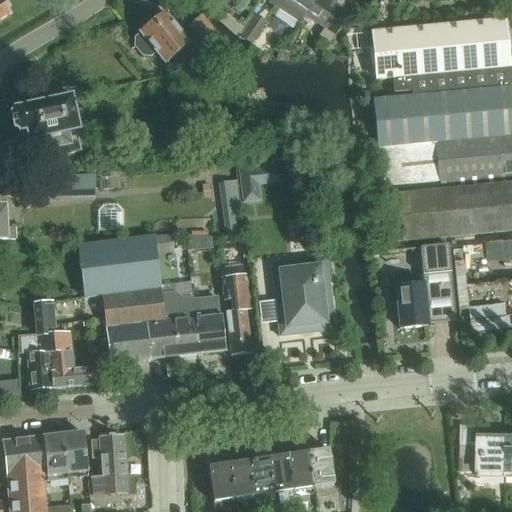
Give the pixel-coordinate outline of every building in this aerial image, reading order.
[(0,0),(0,22),(11,15),(8,10),(10,7),(6,2),(3,2),(0,0)] [(304,17),(315,0),(271,0),(268,5),(299,26),(305,17),(304,17)] [(315,0),(304,17),(305,17),(324,30),(318,38),(329,45),(348,18),(338,12),(345,0),(315,0)] [(155,55),(165,67),(189,46),(164,16),(149,28),(146,28),(143,30),(142,33),(139,36),(140,37),(135,41),(134,49),(142,58),(150,59),(155,55)] [(240,39),(251,47),(267,23),(256,16),(240,39)] [(187,31),(204,51),(217,40),(201,20),(187,31)] [(505,21),(374,33),(378,80),(393,79),(395,100),(511,89),(510,69),(505,21)] [(377,150),(511,137),(511,89),(395,100),(373,102),(377,150)] [(16,131),(20,134),(20,135),(30,133),(31,140),(29,141),(33,164),(80,153),(75,133),(79,133),(71,100),(70,101),(68,91),(51,95),(53,103),(15,111),(15,113),(12,116),(12,117),(15,132),(16,131)] [(377,151),(380,189),(439,183),(511,175),(511,139),(435,146),(377,151)] [(260,202),(257,186),(256,171),(239,173),(243,204),(260,202)] [(98,198),(97,175),(59,176),(59,199),(98,198)] [(238,181),(220,183),(228,236),(246,234),(238,181)] [(3,183),(3,199),(41,199),(41,183),(3,183)] [(511,184),(381,197),(386,245),(511,233),(511,184)] [(0,242),(15,242),(15,232),(5,232),(4,208),(0,207),(0,242)] [(154,239),(77,249),(83,300),(101,298),(110,367),(198,356),(192,301),(192,299),(181,301),(175,294),(160,296),(160,290),(155,255),(172,253),(170,239),(154,241),(154,239)] [(185,241),(186,251),(212,249),(211,240),(185,241)] [(448,247),(420,250),(423,286),(395,289),(397,305),(393,305),(394,320),(398,319),(400,331),(427,328),(425,301),(453,299),(448,247)] [(454,249),(455,281),(504,280),(503,248),(454,249)] [(307,262),(271,266),(275,301),(279,339),(299,336),(315,334),(334,332),(326,259),(307,262)] [(222,280),(221,280),(224,303),(232,302),(234,313),(226,314),(231,358),(251,355),(245,312),(250,311),(248,297),(245,277),(222,280)] [(217,298),(192,301),(198,356),(225,353),(221,317),(219,318),(217,298)] [(46,337),(54,336),(52,306),(34,308),(37,339),(26,340),(31,393),(32,396),(45,395),(45,391),(52,391),(50,370),(53,370),(53,367),(51,367),(51,363),(49,363),(49,357),(53,356),(52,351),(48,352),(46,337)] [(50,370),(52,391),(88,388),(86,371),(71,373),(68,336),(55,337),(54,336),(46,337),(48,352),(52,351),(53,356),(49,357),(49,363),(51,363),(51,367),(53,367),(53,370),(50,370)] [(479,476),(504,477),(505,440),(487,440),(488,430),(480,430),(479,449),(461,449),(461,474),(472,475),(479,475),(479,476)] [(63,437),(68,481),(88,479),(83,435),(77,436),(74,435),(68,436),(66,437),(63,437)] [(68,481),(63,437),(61,438),(59,437),(53,438),(50,439),(44,440),(48,483),(68,481)] [(102,480),(91,480),(93,497),(127,495),(123,437),(100,438),(100,442),(91,443),(92,461),(101,461),(102,480)] [(8,503),(9,511),(46,511),(40,439),(3,444),(7,476),(6,476),(8,503)] [(307,455),(312,489),(333,486),(328,452),(307,455)] [(307,455),(286,458),(291,492),(312,489),(307,455)] [(267,461),(272,495),(291,492),(286,458),(267,461)] [(247,464),(252,497),(253,504),(273,501),(272,495),(267,461),(247,464)] [(247,464),(227,467),(232,500),(252,497),(247,464)] [(232,500),(227,467),(208,469),(213,503),(232,500)] [(2,503),(0,503),(0,511),(9,511),(8,503),(2,503)]
